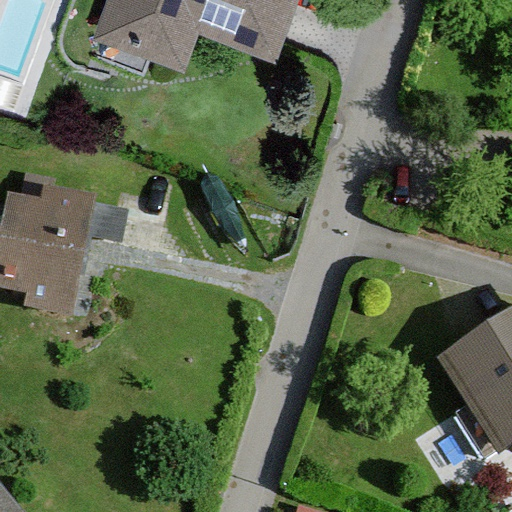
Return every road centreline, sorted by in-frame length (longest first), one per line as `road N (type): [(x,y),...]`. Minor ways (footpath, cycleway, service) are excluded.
road 1 (residential): [(249,511),(417,0)]
road 2 (unknown): [(341,231),(511,279)]
